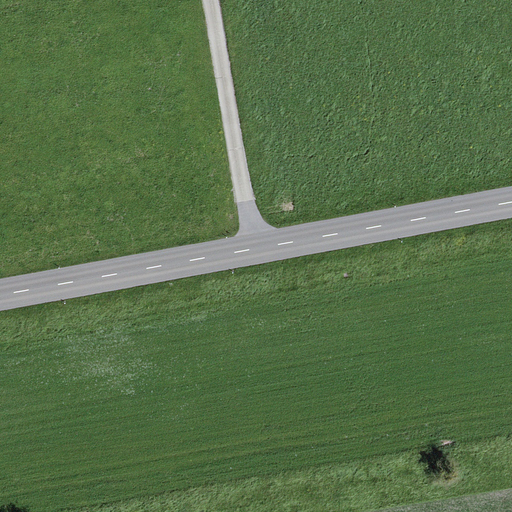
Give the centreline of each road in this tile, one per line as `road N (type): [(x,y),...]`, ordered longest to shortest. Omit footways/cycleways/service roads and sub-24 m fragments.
road 1 (secondary): [(511,199),(0,291)]
road 2 (track): [(211,0),(258,244)]
